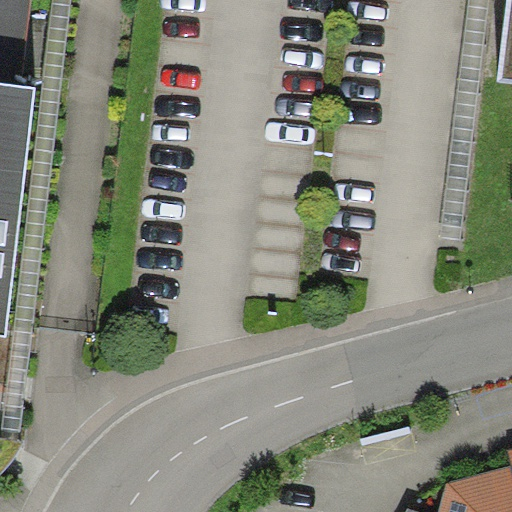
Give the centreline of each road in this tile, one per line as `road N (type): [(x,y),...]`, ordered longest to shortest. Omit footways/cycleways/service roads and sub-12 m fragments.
road 1 (residential): [(511,336),(394,368),(205,441)]
road 2 (residential): [(205,441),(141,470),(111,511)]
